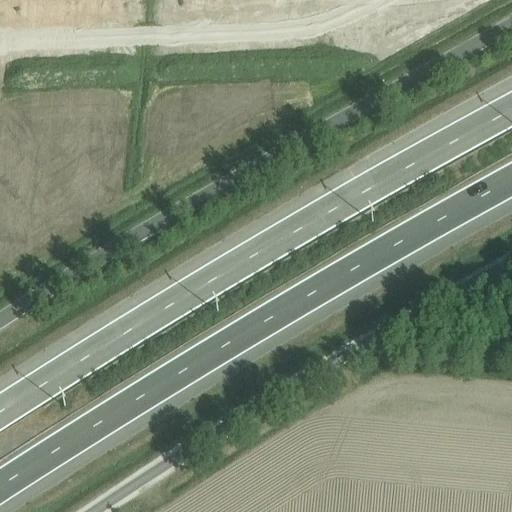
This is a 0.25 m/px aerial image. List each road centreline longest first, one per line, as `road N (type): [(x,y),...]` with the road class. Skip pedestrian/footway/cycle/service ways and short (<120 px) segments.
road 1 (motorway): [(0,486),(511,180)]
road 2 (motorway): [(511,111),(176,301),(0,415)]
road 3 (tertiary): [(511,24),(238,175),(0,322)]
road 4 (unclassified): [(511,262),(282,391),(97,511)]
